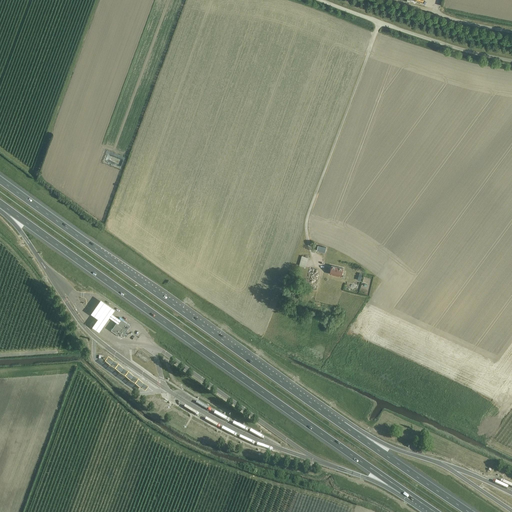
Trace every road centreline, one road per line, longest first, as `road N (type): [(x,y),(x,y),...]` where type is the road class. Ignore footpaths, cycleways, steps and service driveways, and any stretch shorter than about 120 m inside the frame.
road 1 (motorway): [(0,203),(411,496)]
road 2 (motorway): [(339,422),(0,181)]
road 3 (unclassified): [(511,60),(318,0)]
road 4 (motorway): [(468,511),(339,422)]
